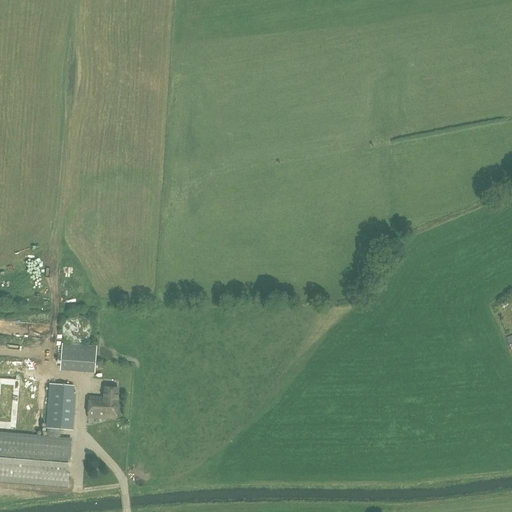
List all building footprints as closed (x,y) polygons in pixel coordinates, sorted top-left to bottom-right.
[(77,316),(70,318),(67,320),(64,323),(63,325),(62,329),(63,333),(63,336),(64,338),(66,340),(68,342),(72,344),(75,345),(79,345),(84,344),(87,342),(89,338),(91,335),(92,331),(91,328),(90,324),(88,321),(86,319),(82,317),(77,316)] [(63,345),(60,371),(91,374),(93,348),(63,345)] [(46,428),(48,428),(47,437),(0,432),(0,482),(68,488),(72,439),(60,438),(61,430),(73,431),(76,394),(73,394),(74,387),(50,385),(46,428)] [(88,418),(116,420),(118,388),(105,387),(104,397),(90,396),(88,418)] [(28,409),(18,409),(18,419),(28,419),(28,409)]
